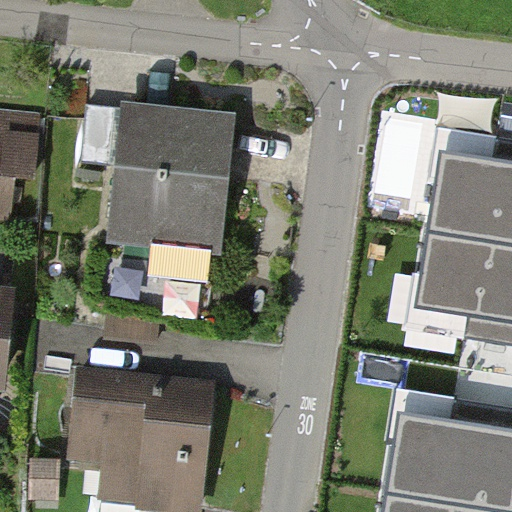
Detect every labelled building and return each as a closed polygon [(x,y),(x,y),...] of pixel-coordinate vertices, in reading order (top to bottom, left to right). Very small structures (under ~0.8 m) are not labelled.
[(236,101),(114,88),(98,235),(220,248),(236,101)] [(56,127),(0,121),(0,227),(47,232),(56,127)] [(511,137),(499,136),(495,159),(460,154),(454,187),(437,184),(421,277),(438,280),(433,311),(470,317),(466,340),(511,347),(511,137)] [(55,296),(0,293),(0,398),(50,401),(55,296)] [(244,511),(256,393),(103,378),(96,474),(137,480),(133,511),(244,511)] [(511,511),(511,404),(458,396),(454,419),(419,413),(414,446),(396,443),(384,511),(511,511)] [(91,511),(96,474),(63,470),(57,511),(91,511)]
